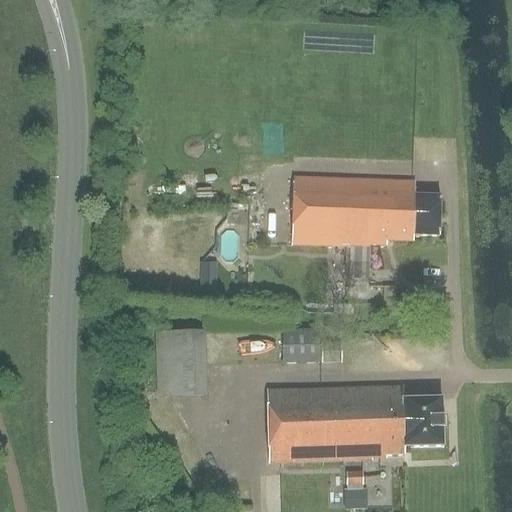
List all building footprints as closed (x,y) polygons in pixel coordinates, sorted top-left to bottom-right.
[(440,237),(441,197),(415,196),(416,183),(294,179),(292,246),(371,249),(371,246),(387,247),(387,241),(414,242),(414,236),(440,237)] [(207,396),(205,329),(156,331),(158,398),(207,396)] [(284,365),(343,363),(342,330),(283,332),(284,365)] [(405,449),(444,448),(443,400),(404,401),(404,389),(267,392),(269,464),(373,462),(373,460),(387,460),(387,457),(405,456),(405,449)] [(347,474),(347,487),(363,486),(363,473),(347,474)] [(365,493),(346,494),(347,510),(366,509),(365,493)]
